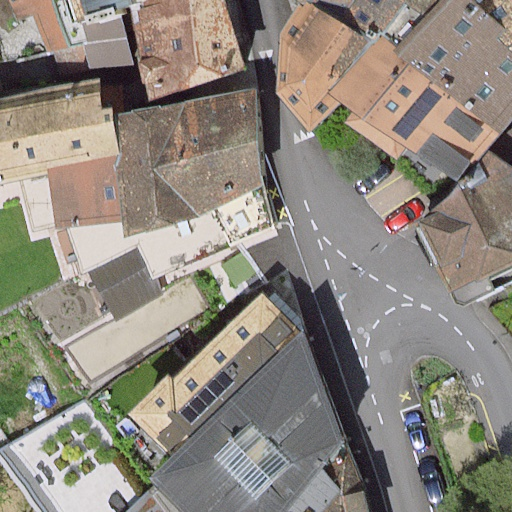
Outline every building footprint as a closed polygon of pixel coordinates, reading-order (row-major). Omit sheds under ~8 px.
[(47,0),(56,29),(137,0),(47,0)] [(280,0),(281,1),(282,0),(300,0),(314,20),(330,0),(280,0)] [(330,0),(314,20),(354,46),(363,38),(379,51),(426,0),(330,0)] [(426,0),(379,51),(371,60),(436,101),(486,131),(511,107),(511,72),(491,49),(482,22),(453,0),(426,0)] [(453,0),(482,22),(474,0),(453,0)] [(511,0),(474,0),(482,22),(491,49),(511,72),(511,0)] [(354,46),(295,11),(273,49),(292,126),(315,130),(336,118),(306,90),(354,46)] [(371,60),(379,51),(363,38),(354,46),(306,90),(336,118),(383,160),(390,152),(436,101),(371,60)] [(0,100),(0,175),(15,172),(21,232),(104,220),(103,155),(90,115),(55,86),(0,100)] [(239,99),(125,119),(134,227),(240,190),(239,99)] [(436,101),(390,152),(400,158),(441,187),(474,154),(486,131),(436,101)] [(383,160),(336,118),(315,130),(351,186),(383,160)] [(390,152),(383,160),(351,186),(385,230),(407,221),(424,204),(400,158),(390,152)] [(511,177),(506,170),(474,154),(441,187),(424,204),(407,221),(443,291),(511,257),(511,177)] [(287,317),(127,465),(177,511),(259,511),(304,456),(324,432),(287,317)] [(327,485),(304,456),(259,511),(362,511),(357,482),(327,485)]
